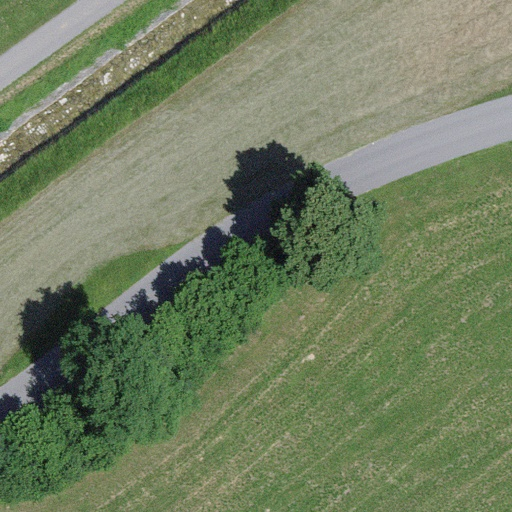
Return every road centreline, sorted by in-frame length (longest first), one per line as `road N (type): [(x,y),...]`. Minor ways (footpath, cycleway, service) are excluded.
road 1 (tertiary): [(511,122),(419,149),(278,213),(156,293),(0,413)]
road 2 (track): [(0,253),(347,0)]
road 3 (unclassified): [(99,0),(0,71)]
